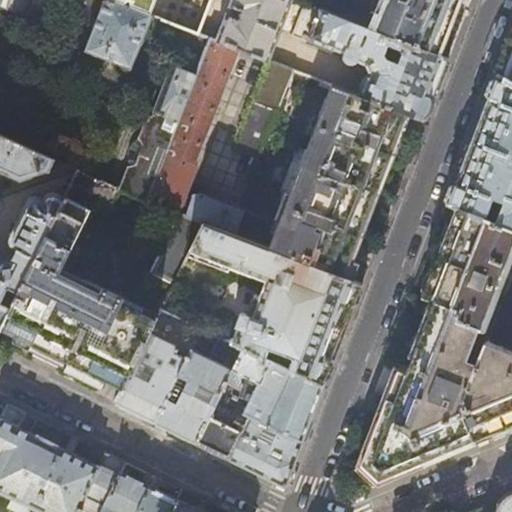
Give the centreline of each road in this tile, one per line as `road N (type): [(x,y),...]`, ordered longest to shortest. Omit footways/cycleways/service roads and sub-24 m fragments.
road 1 (residential): [(302,511),(495,0)]
road 2 (residential): [(273,511),(0,375)]
road 3 (residential): [(386,511),(511,462)]
